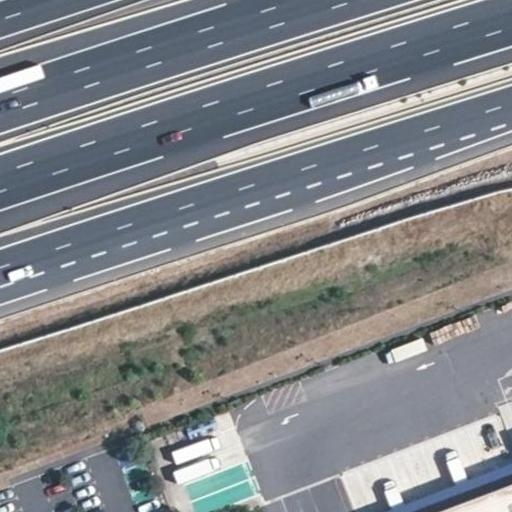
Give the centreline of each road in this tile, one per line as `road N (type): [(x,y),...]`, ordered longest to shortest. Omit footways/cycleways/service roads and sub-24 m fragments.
road 1 (motorway): [(0,183),(511,18)]
road 2 (motorway): [(0,269),(511,105)]
road 3 (motorway): [(328,0),(0,105)]
